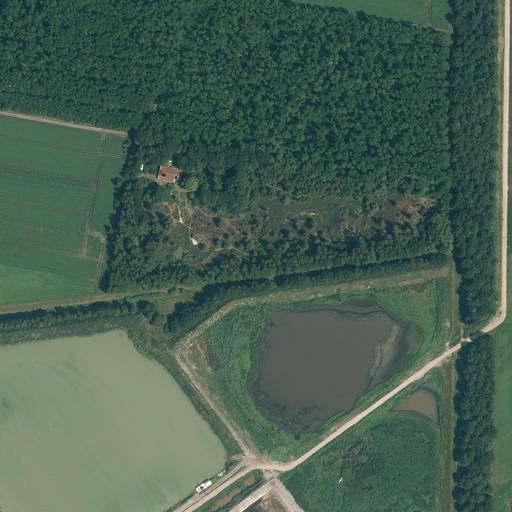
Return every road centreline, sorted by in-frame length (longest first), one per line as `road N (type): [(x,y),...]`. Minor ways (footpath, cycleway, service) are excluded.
road 1 (track): [(450,0),(450,249),(464,286),(461,511)]
road 2 (track): [(450,249),(0,313)]
